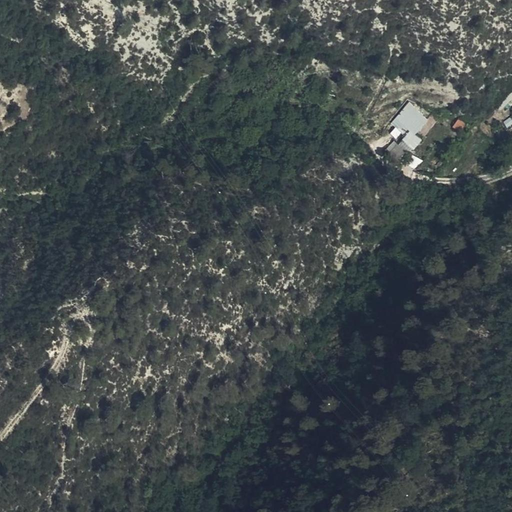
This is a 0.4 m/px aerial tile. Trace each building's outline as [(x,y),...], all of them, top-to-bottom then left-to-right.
[(398,130),(412,141),(417,136),(421,140),(431,126),(412,111),(398,130)] [(430,145),(440,133),(431,126),(421,140),(430,145)] [(417,149),(423,154),(430,145),(421,140),(417,136),(412,141),(407,149),(412,154),(417,149)] [(404,152),(397,161),(405,168),(412,159),(404,152)] [(511,410),(511,398),(503,398),(502,411),(511,410)]
